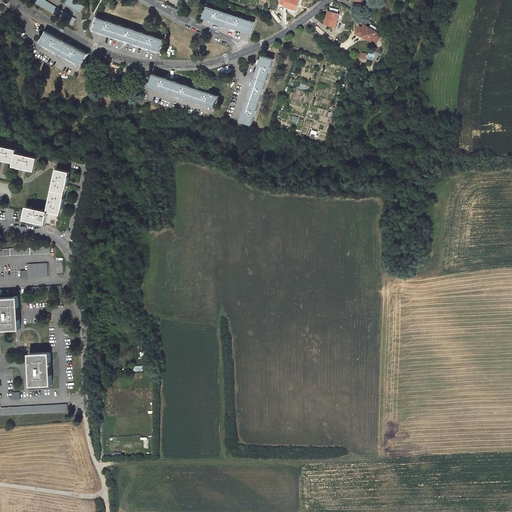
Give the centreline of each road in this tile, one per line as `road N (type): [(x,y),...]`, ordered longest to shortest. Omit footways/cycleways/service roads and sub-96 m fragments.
road 1 (residential): [(12,0),(135,61),(208,63),(242,52)]
road 2 (residential): [(0,226),(44,233),(71,257),(82,314),(83,411)]
